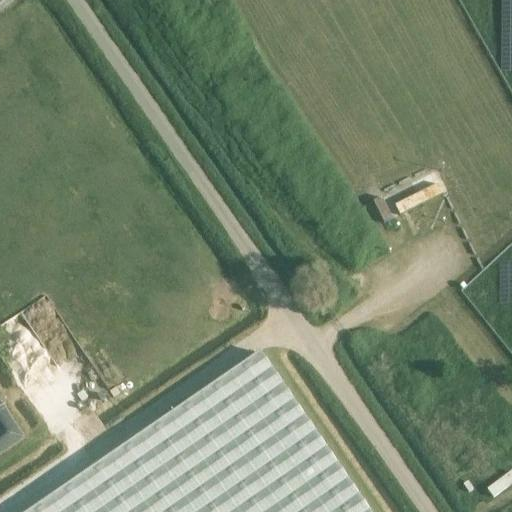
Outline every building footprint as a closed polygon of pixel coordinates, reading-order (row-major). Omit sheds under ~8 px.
[(0,0),(0,14),(14,4),(10,0),(0,0)] [(422,204),(443,194),(433,173),(412,184),(422,204)] [(384,196),(374,201),(384,222),(394,217),(384,196)] [(365,511),(256,355),(30,511),(365,511)] [(511,474),(511,473),(487,491),(493,499),(511,484),(511,474)]
